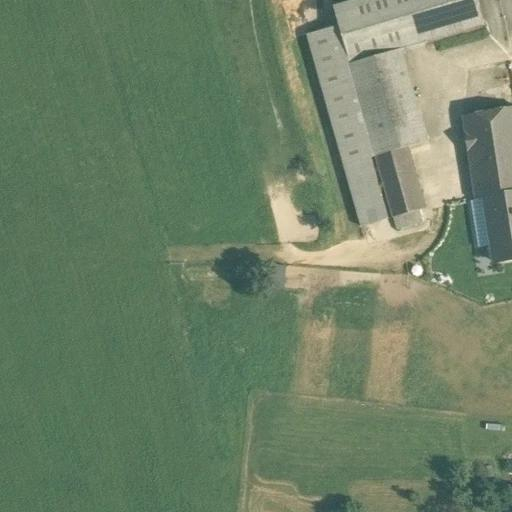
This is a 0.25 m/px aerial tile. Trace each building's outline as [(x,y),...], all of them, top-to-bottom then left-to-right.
[(477,0),(354,0),(334,6),(339,25),(350,64),(402,48),(484,24),(477,0)] [(350,64),(339,25),(307,34),(362,226),(389,218),(371,157),(377,155),(350,64)] [(402,48),(350,64),(377,155),(408,147),(429,141),(402,48)] [(511,106),(464,116),(476,199),(488,198),(511,192),(511,106)] [(408,147),(377,155),(381,171),(412,162),(408,147)] [(412,162),(381,171),(394,217),(421,210),(425,209),(412,162)] [(511,192),(488,198),(499,263),(511,260),(511,192)] [(474,202),(451,206),(454,226),(476,223),(474,202)] [(421,210),(394,217),(397,229),(424,221),(421,210)] [(286,264),(273,265),(275,285),(287,284),(286,264)]
